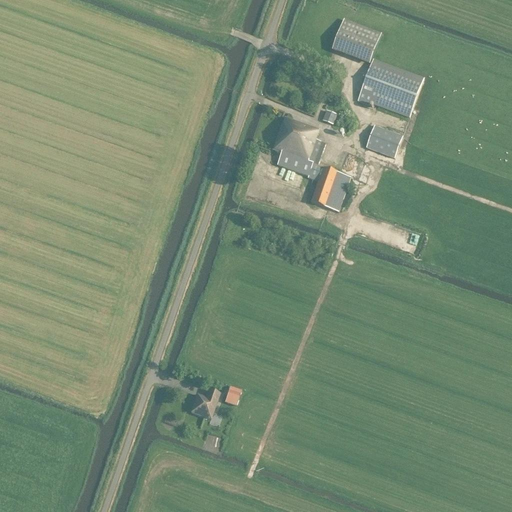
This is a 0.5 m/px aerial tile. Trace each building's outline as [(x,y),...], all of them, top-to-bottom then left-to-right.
[(333,50),(369,63),(380,33),(344,20),(333,50)] [(370,104),(410,119),(424,79),(373,60),(358,102),(369,106),(370,104)] [(323,121),(333,125),(337,115),(327,111),(323,121)] [(309,177),(308,179),(312,180),(311,185),(316,187),(311,203),(339,213),(350,178),(323,168),(318,166),(326,144),(316,141),(319,131),(285,119),(274,151),(282,154),(277,166),(309,177)] [(366,148),(394,159),(403,137),(374,126),(366,148)] [(354,164),(357,152),(349,150),(346,162),(354,164)] [(191,414),(211,421),(221,395),(209,391),(205,399),(198,396),(191,414)] [(222,449),(226,433),(209,429),(205,445),(222,449)]
